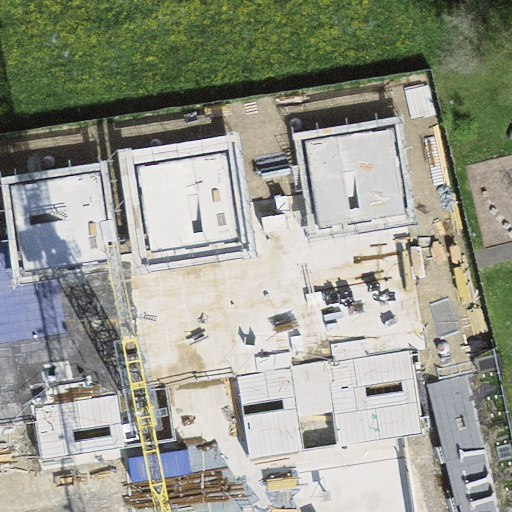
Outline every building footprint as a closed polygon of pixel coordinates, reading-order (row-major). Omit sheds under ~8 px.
[(304,139),(318,228),(407,214),(393,125),(304,139)] [(239,240),(225,151),(136,164),(150,253),(239,240)] [(112,259),(98,170),(9,183),(23,272),(112,259)] [(323,358),(336,447),(425,434),(412,345),(323,358)] [(204,376),(218,465),(307,452),(293,363),(204,376)] [(30,403),(44,492),(133,478),(119,389),(30,403)]
